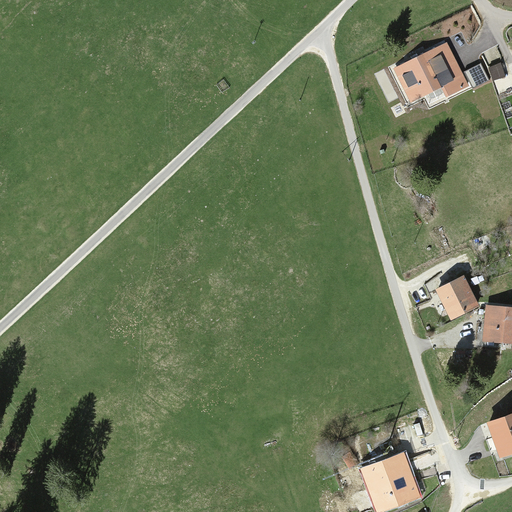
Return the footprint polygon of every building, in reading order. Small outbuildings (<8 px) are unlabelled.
[(427,54),(395,69),(410,99),(442,84),(447,94),(466,84),(451,53),(431,63),(427,54)] [(437,299),(448,320),(478,305),(464,280),(450,287),(453,291),(437,299)] [(511,308),(484,307),(482,345),(511,346),(511,308)] [(511,411),(486,420),(498,457),(511,452),(511,411)] [(401,452),(358,469),(368,495),(359,498),(364,511),(365,511),(374,509),(374,511),(378,511),(419,496),(414,484),(421,481),(418,473),(411,476),(401,452)]
